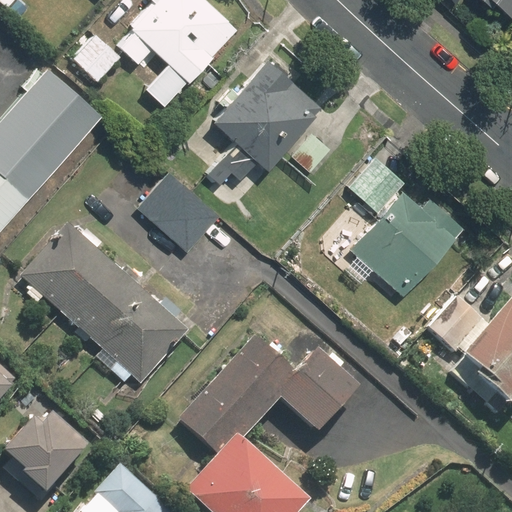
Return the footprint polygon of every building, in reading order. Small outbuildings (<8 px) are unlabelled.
[(232,31),(200,0),(152,0),(127,27),(131,31),(116,47),(133,63),(148,48),(183,82),(232,31)] [(511,0),(447,0),(454,6),(459,0),(482,0),(511,25),(511,0)] [(118,56),(93,33),(69,58),(94,81),(118,56)] [(264,169),(281,150),(306,173),(327,148),(302,126),(318,108),(263,60),(209,121),(264,169)] [(0,224),(96,115),(42,69),(0,116),(0,224)] [(217,216),(167,172),(135,207),(186,251),(217,216)] [(452,240),(441,230),(450,220),(424,199),(416,208),(399,193),(347,250),(399,298),(452,240)] [(188,335),(63,226),(15,280),(140,389),(188,335)] [(511,298),(456,358),(507,406),(511,400),(511,298)] [(203,511),(295,511),(304,503),(238,444),(276,401),(314,435),(353,392),(311,355),(289,380),(246,341),(172,423),(212,459),(182,492),(203,511)] [(0,396),(12,381),(0,371),(0,396)] [(31,417),(0,452),(0,457),(19,473),(16,476),(40,497),(76,456),(75,455),(85,445),(50,412),(40,425),(31,417)] [(89,496),(106,511),(162,511),(148,499),(115,468),(89,496)]
